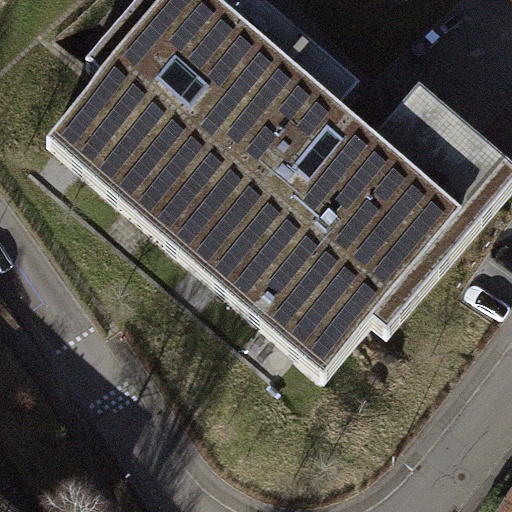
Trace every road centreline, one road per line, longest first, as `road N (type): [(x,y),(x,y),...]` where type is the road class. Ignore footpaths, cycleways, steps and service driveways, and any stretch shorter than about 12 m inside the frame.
road 1 (residential): [(188,511),(0,240)]
road 2 (residential): [(511,380),(412,511)]
